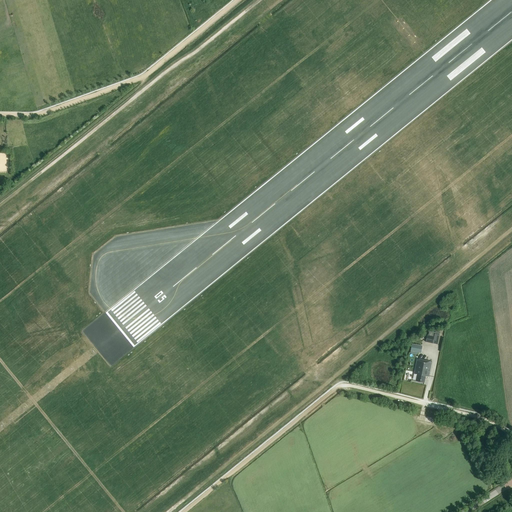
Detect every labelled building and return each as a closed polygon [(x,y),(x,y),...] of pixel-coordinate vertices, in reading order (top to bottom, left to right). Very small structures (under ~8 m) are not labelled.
[(140,341),(162,324),(142,299),(139,302),(136,298),(133,301),(131,299),(124,304),(126,307),(125,308),(127,310),(124,313),(127,316),(122,320),(119,316),(118,317),(136,340),(138,338),(140,341)] [(426,342),(433,344),(434,336),(428,335),(426,342)] [(412,344),(411,351),(421,353),(422,346),(412,344)] [(432,362),(428,361),(417,359),(415,374),(417,375),(416,381),(424,383),(426,376),(429,377),(432,362)] [(346,478),(367,468),(363,459),(349,466),(350,468),(343,472),(346,478)]
